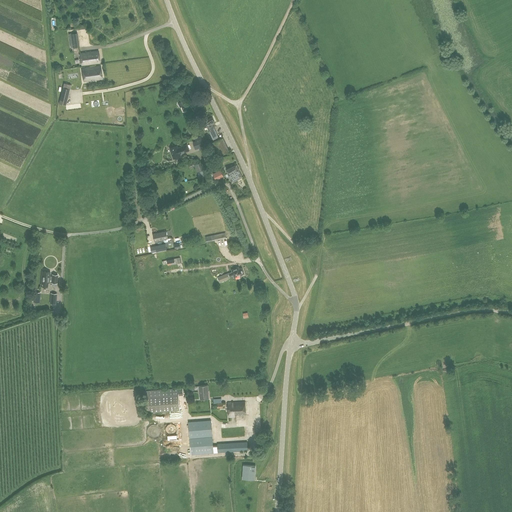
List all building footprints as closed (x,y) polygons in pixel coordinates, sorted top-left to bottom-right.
[(82,65),(95,63),(101,62),(99,50),(80,53),(82,65)] [(101,65),(87,67),(82,68),(84,81),(103,78),(101,65)] [(64,83),(59,104),(66,105),(71,85),(64,83)] [(215,123),(212,117),(205,120),(214,138),(218,136),(213,124),(215,123)] [(203,145),(200,137),(196,139),(197,142),(194,143),(196,148),(203,145)] [(222,143),(219,139),(211,143),(215,151),(220,148),(218,145),(222,143)] [(169,148),(173,159),(181,156),(180,154),(189,151),(187,144),(178,147),(177,145),(169,148)] [(194,165),(197,173),(203,170),(201,162),(194,165)] [(233,182),(242,177),(237,165),(227,170),(233,182)] [(216,180),(223,177),(220,171),(213,175),(216,180)] [(147,212),(151,210),(147,200),(143,202),(147,212)] [(168,240),(166,231),(153,234),(155,241),(164,239),(164,241),(165,242),(168,241),(168,240)] [(225,233),(206,237),(207,242),(227,239),(225,233)] [(161,251),(167,249),(166,244),(151,247),(152,252),(157,251),(158,253),(161,252),(161,251)] [(244,274),(242,268),(240,269),(239,267),(232,270),(233,272),(218,277),(220,282),(229,278),(229,277),(234,275),(235,277),(244,274)] [(52,277),(50,277),(50,272),(42,271),(42,282),(49,282),(50,280),(52,280),(52,282),(57,283),(58,275),(52,274),(52,277)] [(208,385),(200,386),(200,399),(209,398),(208,385)] [(178,388),(144,391),(146,412),(180,410),(178,388)] [(217,408),(222,408),(223,408),(223,403),(222,403),(221,400),(221,398),(213,399),(214,406),(217,405),(217,408)] [(246,415),(246,402),(228,402),(229,417),(235,417),(235,415),(246,415)] [(213,453),(211,420),(188,422),(190,447),(194,447),(195,454),(213,453)] [(221,437),(232,437),(231,426),(220,427),(221,437)] [(248,451),(247,442),(218,444),(218,453),(248,451)] [(256,466),(244,465),(243,479),(255,479),(256,466)]
